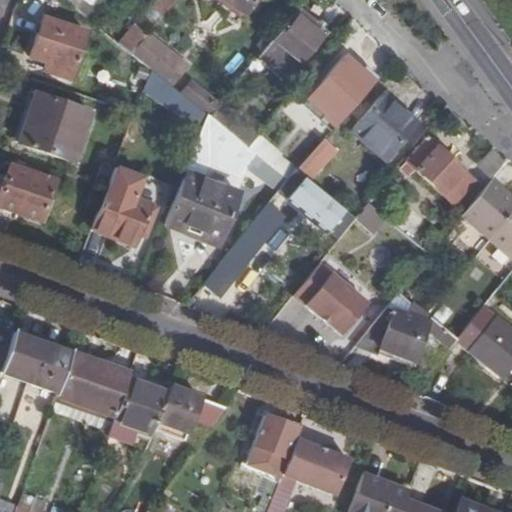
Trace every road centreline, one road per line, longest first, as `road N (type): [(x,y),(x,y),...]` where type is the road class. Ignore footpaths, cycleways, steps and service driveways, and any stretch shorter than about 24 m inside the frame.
road 1 (residential): [(511,461),(0,266)]
road 2 (tertiary): [(357,0),(492,117)]
